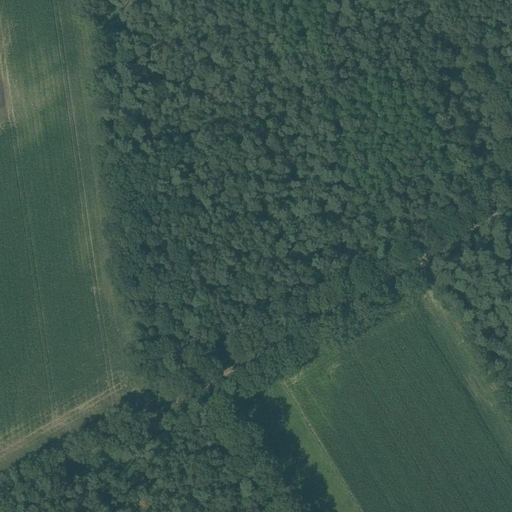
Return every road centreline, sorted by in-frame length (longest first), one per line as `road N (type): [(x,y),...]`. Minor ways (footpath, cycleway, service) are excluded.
road 1 (track): [(0,508),(511,208)]
road 2 (track): [(426,260),(511,399)]
road 3 (track): [(209,385),(236,437),(194,511)]
